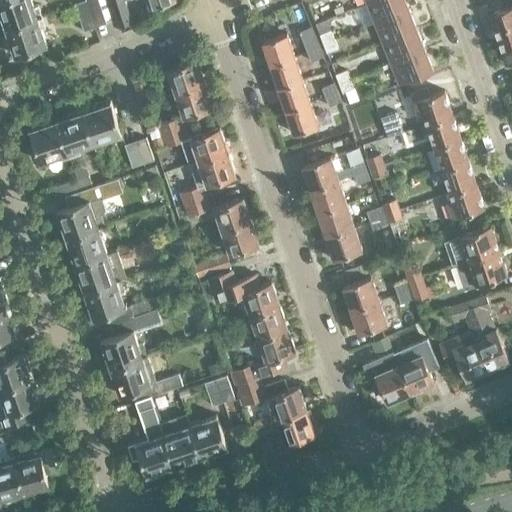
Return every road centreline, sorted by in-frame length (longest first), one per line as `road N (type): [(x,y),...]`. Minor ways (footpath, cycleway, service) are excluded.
road 1 (residential): [(365,449),(215,12)]
road 2 (residential): [(120,511),(0,155)]
road 3 (residential): [(365,449),(137,511)]
road 4 (residential): [(0,100),(215,12)]
road 5 (residential): [(453,0),(511,167)]
road 6 (residential): [(511,392),(365,449)]
